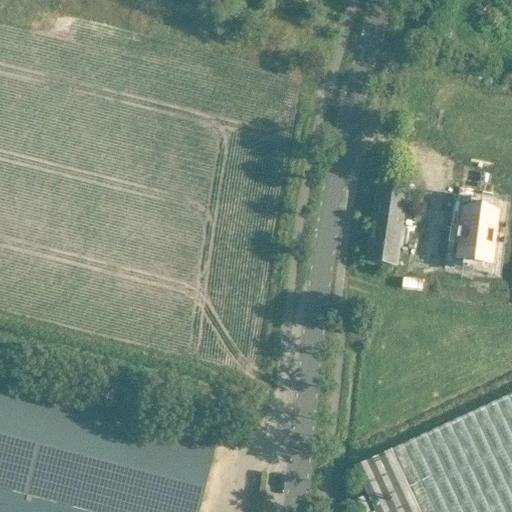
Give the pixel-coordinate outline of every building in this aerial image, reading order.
[(55,0),(54,15),(134,25),(137,0),(55,0)] [(405,193),(397,192),(377,189),(367,263),(395,267),(405,193)] [(498,213),(462,209),(459,231),(457,231),(457,232),(459,232),(458,240),(456,240),(455,241),(458,242),(456,261),(491,265),(498,213)] [(484,320),(511,323),(511,278),(490,275),(484,320)] [(0,387),(0,511),(199,511),(217,445),(0,387)] [(511,511),(511,396),(354,469),(373,511),(511,511)]
